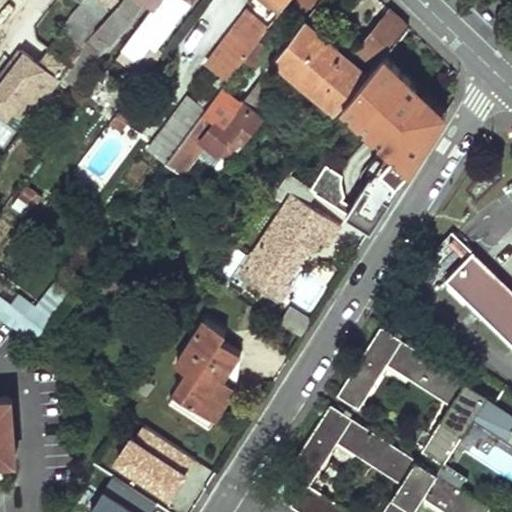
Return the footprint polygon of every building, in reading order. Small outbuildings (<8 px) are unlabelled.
[(153,0),(155,1),(155,0),(115,0),(92,31),(69,60),(79,67),(135,7),(140,0),(153,0)] [(73,16),(92,31),(115,0),(81,0),(70,14),(73,16)] [(185,0),(155,0),(155,1),(122,42),(135,51),(147,36),(155,42),(185,0)] [(295,0),(306,9),(313,0),(295,0)] [(390,5),(355,46),(376,64),(387,51),(411,23),(399,13),(390,5)] [(205,62),(228,79),(269,25),(246,7),(205,62)] [(69,60),(92,31),(73,16),(50,47),(69,60)] [(369,71),(306,18),(271,59),(335,112),(341,105),(369,71)] [(0,115),(8,122),(14,114),(32,127),(66,81),(61,77),(70,65),(47,49),(38,61),(24,50),(22,52),(17,49),(0,71),(0,115)] [(380,165),(398,181),(409,169),(412,171),(449,111),(387,51),(376,64),(369,71),(341,105),(384,144),(359,173),(357,176),(357,180),(357,183),(357,185),(358,187),(361,190),(371,174),(374,176),(380,165)] [(262,73),(242,100),(254,108),(274,82),(262,73)] [(202,108),(183,93),(147,145),(164,159),(200,110),(202,108)] [(223,127),(200,110),(164,159),(182,174),(196,154),(220,172),(265,116),(254,108),(242,100),(223,127)] [(314,192),(346,212),(351,205),(342,198),(345,194),(343,190),(342,186),(342,181),(342,177),(342,174),(326,163),(311,187),(315,190),(314,192)] [(351,205),(346,212),(371,228),(400,183),(398,181),(380,165),(374,176),(371,174),(361,190),(351,205)] [(337,221),(288,190),(236,270),(278,296),(288,281),(281,276),(286,275),(298,257),(295,252),(298,246),(307,252),(316,238),(323,242),(337,221)] [(222,263),(232,271),(247,253),(237,245),(222,263)] [(511,287),(473,250),(446,278),(511,341),(511,287)] [(90,260),(81,272),(119,299),(127,287),(90,260)] [(0,294),(0,316),(30,339),(49,314),(29,298),(20,310),(0,294)] [(312,323),(290,308),(279,325),(302,339),(312,323)] [(227,326),(207,313),(173,361),(186,370),(172,390),(205,413),(229,379),(222,374),(241,348),(222,334),(227,326)] [(388,361),(452,402),(466,379),(382,325),(339,392),(360,406),(388,361)] [(205,413),(172,390),(166,398),(207,425),(240,378),(245,350),(241,348),(222,374),(229,379),(205,413)] [(488,393),(466,379),(452,402),(442,417),(464,430),(473,416),(488,393)] [(0,393),(0,456),(17,455),(13,393),(0,393)] [(511,399),(508,406),(488,393),(473,416),(511,440),(511,399)] [(402,480),(417,457),(332,402),(288,471),(305,482),(309,485),(338,440),(402,480)] [(445,460),(464,430),(442,417),(421,450),(443,464),(445,460)] [(115,459),(171,495),(195,457),(144,424),(137,435),(133,432),(115,459)] [(417,457),(402,480),(393,494),(415,508),(423,494),(438,471),(417,457)] [(443,464),(438,471),(423,494),(451,511),(502,511),(461,485),(467,474),(445,460),(443,464)] [(151,511),(157,503),(113,475),(89,511),(151,511)] [(303,511),(351,511),(309,485),(305,482),(291,504),(303,511)] [(411,511),(415,508),(393,494),(381,511),(379,511),(366,504),(360,511),(411,511)]
